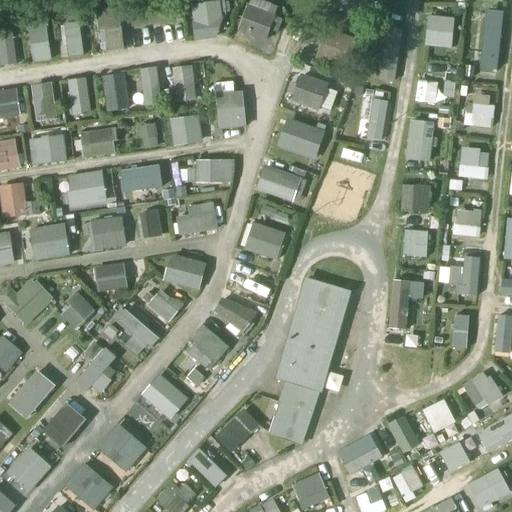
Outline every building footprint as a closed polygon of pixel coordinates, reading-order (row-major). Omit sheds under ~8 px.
[(251,0),(239,30),(266,41),(280,7),(263,0),(251,0)] [(192,4),(194,39),(222,38),(220,2),(192,4)] [(108,28),(109,51),(125,50),(122,8),(98,10),(99,29),(108,28)] [(428,15),(426,46),(455,47),(456,16),(428,15)] [(80,21),(64,24),(69,56),(85,53),(80,21)] [(34,62),(53,59),(48,25),(29,28),(34,62)] [(325,29),(318,57),(348,65),(355,37),(325,29)] [(14,37),(0,39),(0,62),(1,66),(18,63),(14,37)] [(399,44),(381,42),(378,79),(396,81),(399,44)] [(177,100),(197,99),(195,66),(175,67),(177,100)] [(144,104),(160,104),(160,68),(144,68),(144,104)] [(109,112),(131,108),(125,73),(103,76),(109,112)] [(303,73),(299,84),(291,81),(285,98),(321,111),(331,83),(303,73)] [(413,101),(438,105),(442,78),(417,74),(413,101)] [(74,115),(92,112),(86,77),(68,80),(74,115)] [(32,85),(36,121),(58,118),(54,83),(32,85)] [(0,119),(22,117),(19,89),(0,90),(0,119)] [(475,94),(473,114),(465,113),(464,125),(491,128),(494,96),(475,94)] [(385,139),(388,100),(372,99),(368,138),(385,139)] [(200,115),(171,119),(175,146),(204,142),(200,115)] [(288,117),(277,147),(317,161),(327,130),(288,117)] [(433,160),(434,121),(409,120),(408,159),(433,160)] [(115,154),(114,139),(126,139),(125,128),(82,131),(83,156),(115,154)] [(64,134),(30,139),(34,165),(69,160),(64,134)] [(18,140),(0,142),(0,171),(21,169),(18,140)] [(488,178),(488,150),(460,149),(459,178),(488,178)] [(198,159),(198,169),(188,169),(188,183),(235,182),(234,159),(198,159)] [(162,166),(123,168),(124,190),(163,188),(162,166)] [(265,167),(258,190),(298,202),(305,179),(265,167)] [(66,194),(69,210),(109,202),(102,169),(70,176),(73,192),(66,194)] [(2,217),(28,216),(26,184),(1,185),(2,217)] [(403,211),(431,211),(431,184),(403,184),(403,211)] [(217,203),(189,205),(190,217),(178,217),(179,233),(218,231),(217,203)] [(137,212),(144,239),(164,235),(157,207),(137,212)] [(454,234),(479,238),(482,213),(457,209),(454,234)] [(93,219),(94,248),(126,247),(125,218),(93,219)] [(240,249),(281,258),(287,232),(246,222),(240,249)] [(67,224),(31,228),(35,259),(71,255),(67,224)] [(428,256),(429,231),(404,230),(403,256),(428,256)] [(0,263),(16,262),(12,232),(0,234),(0,263)] [(166,279),(201,290),(209,263),(173,253),(166,279)] [(450,266),(450,295),(479,295),(480,258),(465,257),(465,267),(450,266)] [(102,293),(130,286),(124,261),(95,268),(102,293)] [(239,266),(234,283),(258,290),(263,273),(239,266)] [(35,277),(16,292),(11,285),(0,292),(0,294),(24,325),(54,302),(35,277)] [(411,297),(423,298),(424,282),(393,279),(389,328),(408,329),(411,297)] [(511,296),(511,279),(502,280),(502,296),(511,296)] [(302,294),(306,295),(310,281),(307,280),(302,294)] [(277,381),(287,384),(318,393),(321,394),(333,353),(329,352),(346,292),(310,281),(306,295),(293,341),(289,340),(277,381)] [(149,307),(172,323),(184,305),(161,289),(149,307)] [(80,293),(61,315),(78,330),(97,309),(80,293)] [(250,330),(258,311),(222,296),(214,316),(250,330)] [(134,336),(127,345),(138,355),(149,343),(149,344),(157,335),(125,306),(114,318),(134,336)] [(455,315),(454,347),(469,347),(469,316),(455,315)] [(511,315),(497,315),(496,352),(511,352),(511,315)] [(189,353),(210,371),(231,347),(205,324),(192,338),(197,344),(189,353)] [(0,364),(7,371),(23,353),(4,336),(0,339),(0,364)] [(76,380),(89,391),(94,386),(102,394),(117,377),(107,368),(117,357),(106,347),(76,380)] [(201,384),(209,370),(192,361),(185,376),(201,384)] [(27,419),(57,386),(39,369),(9,402),(27,419)] [(463,386),(478,409),(501,394),(486,370),(463,386)] [(143,395),(171,420),(190,399),(162,374),(143,395)] [(301,444),(318,393),(287,384),(270,434),(301,444)] [(433,433),(456,423),(446,399),(423,409),(433,433)] [(42,430),(62,448),(87,420),(67,402),(42,430)] [(229,452),(261,428),(247,409),(215,433),(229,452)] [(478,432),(483,443),(468,451),(473,461),(511,440),(511,414),(478,432)] [(404,454),(421,444),(404,416),(387,425),(404,454)] [(0,449),(14,434),(0,422),(0,449)] [(126,473),(149,449),(121,423),(99,447),(126,473)] [(336,453),(347,475),(384,457),(373,435),(336,453)] [(441,451),(451,472),(472,462),(462,441),(441,451)] [(32,446),(7,471),(28,492),(53,468),(32,446)] [(201,448),(189,460),(217,487),(229,475),(201,448)] [(87,461),(66,485),(95,511),(117,487),(87,461)] [(415,468),(394,476),(403,498),(424,491),(415,468)] [(480,508),(511,492),(500,468),(469,484),(480,508)] [(321,473),(293,484),(304,511),(332,499),(321,473)] [(173,481),(157,497),(170,511),(175,511),(190,498),(173,481)] [(0,511),(12,511),(18,506),(0,489),(0,511)] [(425,511),(462,511),(454,496),(425,511)] [(251,510),(251,511),(280,511),(274,498),(251,510)]
